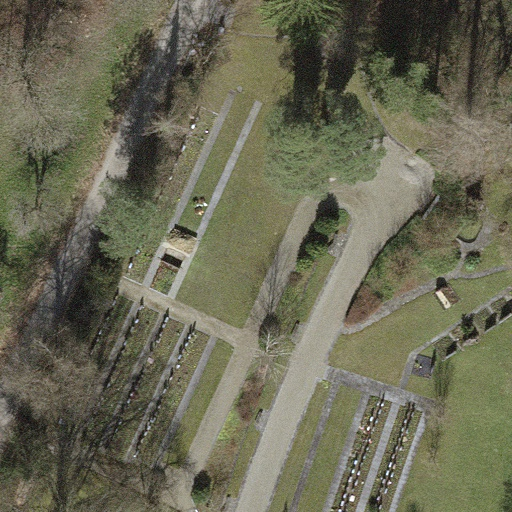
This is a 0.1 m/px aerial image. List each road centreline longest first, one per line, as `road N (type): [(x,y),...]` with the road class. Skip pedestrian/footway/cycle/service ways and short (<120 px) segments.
road 1 (residential): [(0,410),(195,8)]
road 2 (track): [(195,8),(289,50),(331,107),(349,182)]
